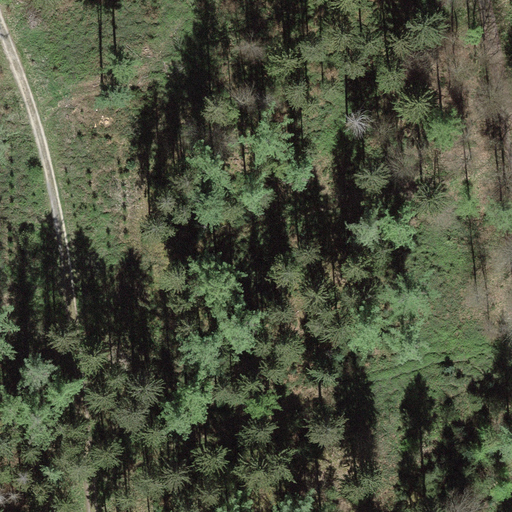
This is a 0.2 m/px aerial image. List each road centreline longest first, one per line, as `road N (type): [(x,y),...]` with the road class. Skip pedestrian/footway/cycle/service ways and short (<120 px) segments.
road 1 (track): [(0,24),(37,127),(65,256),(92,511)]
road 2 (track): [(485,0),(511,140)]
